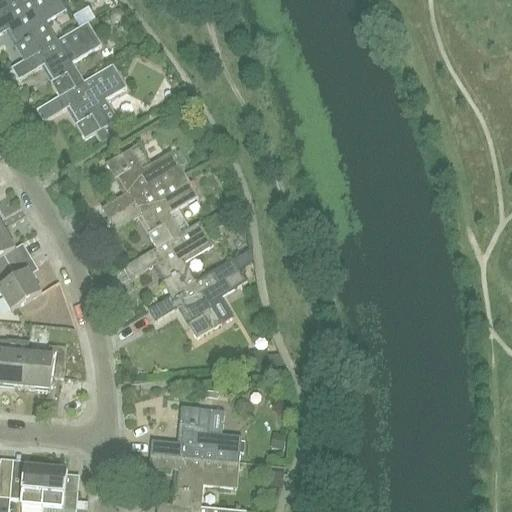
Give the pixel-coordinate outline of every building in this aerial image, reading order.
[(59,0),(34,0),(0,21),(0,37),(10,31),(19,47),(16,49),(24,63),(58,43),(47,23),(67,11),(59,0)] [(0,0),(0,21),(34,0),(0,0)] [(60,99),(85,83),(73,64),(101,47),(88,25),(58,43),(24,63),(12,70),(19,82),(45,67),(54,83),(51,85),(60,99)] [(85,83),(60,99),(37,112),(44,125),(69,109),(79,125),(76,127),(85,142),(118,122),(106,102),(127,90),(113,67),(85,83)] [(128,195),(102,210),(109,222),(185,176),(172,154),(152,166),(143,171),(132,151),(107,166),(115,180),(118,179),(128,195)] [(109,222),(116,234),(142,219),(151,234),(148,236),(156,250),(191,230),(179,210),(199,199),(185,176),(109,222)] [(228,214),(235,226),(243,221),(236,209),(228,214)] [(124,270),(131,281),(131,282),(156,267),(166,283),(163,284),(172,298),(196,283),(185,264),(214,247),(200,224),(191,230),(156,250),(124,270)] [(3,229),(0,230),(0,275),(11,268),(5,258),(16,251),(3,229)] [(197,342),(211,333),(221,327),(209,307),(247,284),(234,261),(196,283),(172,298),(149,312),(156,324),(181,309),(191,325),(188,327),(197,342)] [(11,268),(0,275),(0,303),(4,300),(12,314),(43,295),(29,273),(18,280),(11,268)] [(8,344),(0,343),(0,388),(25,391),(28,355),(8,353),(8,344)] [(49,348),(48,357),(28,355),(25,391),(50,394),(52,380),(64,381),(67,350),(49,348)] [(152,445),(151,457),(240,465),(242,439),(223,437),(221,437),(209,436),(211,413),(182,410),(181,428),(183,428),(182,446),(152,443),(152,445)] [(175,491),(173,508),(202,510),(204,488),(237,491),(240,465),(151,457),(150,471),(179,473),(177,491),(175,491)] [(0,511),(8,511),(11,488),(0,486),(0,468),(0,466),(0,511)] [(23,489),(11,488),(8,511),(9,511),(10,502),(22,503),(21,508),(43,510),(42,511),(47,470),(25,468),(23,489)] [(65,493),(67,477),(67,472),(47,470),(42,511),(76,511),(78,494),(65,493)]
